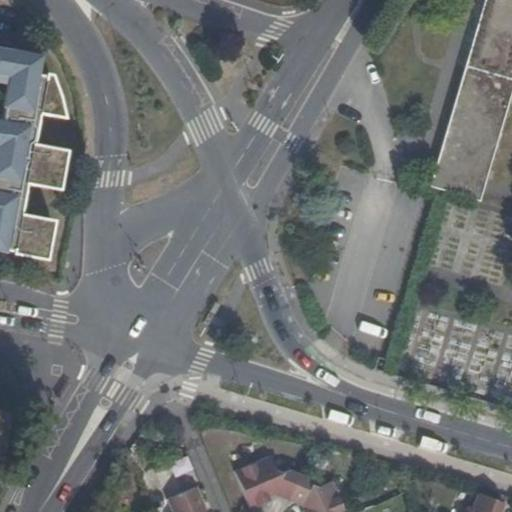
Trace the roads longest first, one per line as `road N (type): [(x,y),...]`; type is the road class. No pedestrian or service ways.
road 1 (tertiary): [(152,349),(511,462)]
road 2 (tertiary): [(511,435),(344,384),(313,366),(274,315),(239,220)]
road 3 (tertiary): [(59,0),(87,40),(106,97),(94,265)]
road 4 (tertiary): [(239,220),(362,0)]
road 5 (tertiary): [(219,186),(205,131),(178,78),(103,0)]
road 6 (tertiary): [(337,0),(219,186)]
road 7 (tertiary): [(121,337),(21,511)]
road 8 (tertiary): [(45,511),(152,349)]
road 9 (residential): [(152,349),(225,511)]
road 10 (tertiary): [(152,349),(239,220)]
road 11 (tertiary): [(204,211),(121,337)]
